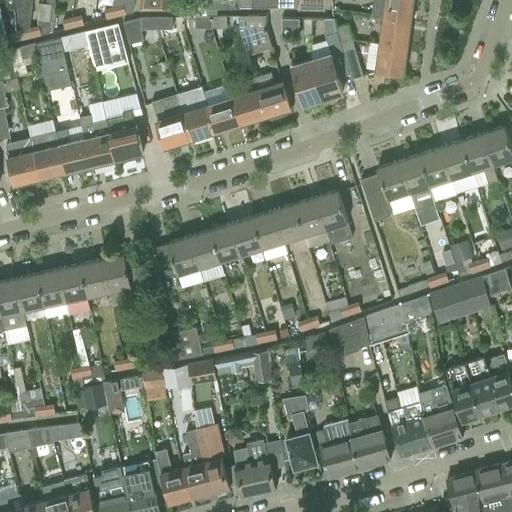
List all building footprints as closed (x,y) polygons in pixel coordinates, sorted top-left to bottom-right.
[(0,0),(0,40),(11,37),(0,0)] [(32,0),(13,0),(20,31),(19,31),(21,40),(32,37),(29,28),(32,0)] [(113,0),(113,7),(112,9),(114,16),(127,13),(132,11),(134,0),(113,0)] [(140,0),(139,9),(152,9),(165,9),(165,1),(165,0),(140,0)] [(208,0),(208,8),(225,8),(225,0),(208,0)] [(225,0),(225,8),(239,8),(251,8),(250,0),(225,0)] [(250,0),(251,8),(277,8),(276,0),(250,0)] [(299,0),(297,8),(324,9),(324,0),(299,0)] [(373,0),(371,16),(372,16),(383,17),(411,21),(413,0),(373,0)] [(113,7),(104,9),(104,11),(106,18),(114,16),(112,9),(113,7)] [(81,15),(72,18),(74,26),(83,24),(81,15)] [(195,17),(195,29),(211,29),(211,16),(195,17)] [(211,16),(211,29),(227,28),(227,17),(217,17),(211,16)] [(140,18),(124,22),(129,44),(143,41),(140,29),(158,29),(158,17),(142,18),(140,18)] [(158,17),(158,29),(171,29),(172,17),(158,17)] [(266,17),(238,17),(239,28),(245,48),(247,55),(272,47),(266,28),(266,17)] [(282,17),(282,34),(299,34),(300,18),(282,17)] [(383,17),(380,43),(408,47),(411,21),(383,17)] [(72,18),(63,20),(65,29),(74,26),(72,18)] [(303,35),(312,35),(313,18),(304,18),(303,35)] [(119,23),(86,32),(90,46),(90,48),(96,72),(129,63),(119,23)] [(347,25),(336,28),(337,32),(348,68),(350,73),(350,74),(352,79),(363,76),(357,57),(347,25)] [(38,26),(29,28),(32,37),(41,35),(41,34),(38,26)] [(86,32),(61,38),(64,53),(90,46),(86,32)] [(331,53),(311,59),(325,103),(327,102),(329,102),(330,101),(332,100),(334,99),(335,98),(334,97),(334,95),(343,92),(339,78),(337,71),(348,68),(337,32),(325,35),(331,53)] [(50,41),(36,45),(38,55),(53,51),(50,41)] [(408,47),(380,43),(377,70),(404,73),(408,47)] [(19,49),(9,51),(13,67),(23,64),(21,59),(38,55),(36,45),(23,48),(19,49)] [(325,103),(311,59),(292,65),(304,104),(313,101),(313,104),(313,105),(317,104),(321,104),(325,103)] [(272,71),(254,77),(257,89),(266,116),(268,116),(269,119),(279,116),(278,113),(285,110),(291,109),(285,89),(283,81),(276,84),(272,71)] [(257,89),(233,97),(241,124),(266,116),(257,89)] [(180,100),(183,112),(191,139),(216,131),(204,92),(180,100)] [(205,92),(204,92),(216,131),(241,124),(233,97),(209,104),(205,92)] [(178,94),(152,102),(157,120),(160,128),(166,147),(191,139),(183,112),(181,104),(180,100),(178,94)] [(124,114),(107,118),(110,132),(117,160),(143,153),(138,134),(136,126),(132,109),(123,112),(124,114)] [(80,116),(85,138),(92,166),(117,160),(110,132),(107,118),(93,121),(91,113),(80,116)] [(511,147),(505,126),(483,133),(494,166),(511,159),(511,147)] [(67,127),(56,130),(67,172),(92,166),(85,138),(71,141),(67,127)] [(56,130),(31,136),(41,178),(67,172),(56,130)] [(483,133),(462,140),(473,173),(484,169),(489,183),(498,179),(494,166),(483,133)] [(41,178),(31,136),(5,142),(15,184),(41,178)] [(462,140),(441,147),(452,179),(451,180),(455,194),(476,187),(472,173),(473,173),(462,140)] [(441,147),(420,153),(431,186),(452,179),(441,147)] [(420,153),(399,160),(410,193),(415,209),(420,224),(439,218),(429,187),(431,186),(420,153)] [(410,193),(399,160),(378,167),(379,173),(361,179),(375,221),(389,216),(387,211),(391,210),(388,200),(410,193)] [(338,189),(317,196),(330,241),(331,244),(353,238),(350,228),(338,189)] [(317,196),(296,203),(309,248),(322,244),(330,241),(331,245),(331,244),(317,196)] [(296,203),(274,209),(285,243),(299,238),(304,237),(306,236),(296,203)] [(274,209),(253,216),(264,249),(268,248),(270,247),(285,243),(274,209)] [(253,216),(232,222),(243,256),(264,249),(253,216)] [(232,222),(211,229),(221,262),(243,256),(232,222)] [(511,227),(496,233),(501,250),(511,246),(511,227)] [(211,229),(190,235),(200,269),(221,262),(211,229)] [(200,269),(190,235),(168,242),(179,275),(200,269)] [(467,240),(450,245),(455,261),(471,257),(467,240)] [(450,250),(441,253),(445,266),(449,265),(454,263),(450,250)] [(125,253),(103,258),(110,292),(113,305),(135,300),(125,253)] [(103,258),(81,263),(89,297),(101,294),(103,294),(110,292),(103,258)] [(487,258),(478,260),(478,261),(479,262),(481,270),(490,267),(487,258)] [(422,263),(427,274),(434,272),(430,260),(422,263)] [(463,260),(456,263),(460,275),(468,272),(463,260)] [(469,263),(469,264),(472,273),(473,273),(481,270),(479,262),(478,261),(478,260),(471,263),(469,263)] [(81,263),(60,268),(67,302),(70,314),(90,309),(91,309),(89,297),(81,263)] [(60,268),(38,273),(46,306),(67,302),(60,268)] [(487,295),(487,296),(510,288),(503,268),(480,276),(487,295)] [(445,272),(436,275),(439,283),(448,281),(445,272)] [(38,273),(17,277),(24,311),(46,306),(38,273)] [(436,275),(428,278),(431,286),(439,283),(436,275)] [(487,295),(480,276),(462,282),(463,286),(468,301),(487,295)] [(0,281),(0,303),(3,316),(6,330),(27,325),(24,311),(17,277),(0,281)] [(396,289),(399,297),(429,287),(426,279),(396,289)] [(468,301),(463,286),(444,293),(449,308),(468,301)] [(444,293),(431,297),(436,312),(449,308),(444,293)] [(426,295),(402,303),(403,307),(406,324),(432,315),(429,303),(426,296),(426,295)] [(347,296),(326,303),(328,313),(331,321),(345,317),(353,314),(350,305),(348,298),(347,296)] [(359,302),(350,305),(353,314),(362,311),(362,310),(359,302)] [(402,303),(364,317),(365,320),(365,322),(370,344),(408,332),(407,331),(405,324),(406,324),(403,307),(402,303)] [(290,304),(280,307),(284,320),(294,317),(290,304)] [(319,316),(308,319),(309,320),(309,321),(311,328),(318,326),(322,325),(319,316)] [(364,317),(329,329),(335,355),(370,344),(365,322),(365,320),(364,317)] [(305,320),(298,322),(301,331),(302,331),(311,328),(309,321),(309,320),(308,319),(305,320)] [(172,333),(180,361),(203,354),(196,327),(172,333)] [(274,330),(266,332),(268,338),(268,339),(268,340),(269,340),(269,341),(276,339),(276,338),(276,336),(274,330)] [(257,334),(256,334),(258,342),(258,343),(269,341),(269,340),(268,340),(268,339),(268,338),(266,332),(257,334)] [(327,332),(303,338),(307,352),(331,346),(327,334),(327,332)] [(218,341),(213,342),(213,343),(215,351),(215,353),(235,348),(232,338),(231,339),(220,341),(218,341)] [(217,358),(215,359),(217,368),(219,368),(230,366),(231,371),(233,371),(241,369),(241,367),(254,364),(256,380),(270,378),(266,350),(219,358),(217,358)] [(492,358),(485,361),(501,407),(511,403),(511,376),(509,368),(505,354),(495,357),(492,358)] [(501,407),(485,361),(484,356),(464,363),(481,414),(501,407)] [(134,357),(125,358),(127,368),(135,367),(134,357)] [(127,368),(125,358),(113,361),(115,371),(127,368)] [(187,363),(190,382),(215,378),(212,359),(187,363)] [(481,414),(464,363),(464,361),(445,368),(462,420),(481,414)] [(300,362),(289,363),(292,384),(303,382),(300,362)] [(187,363),(161,367),(162,371),(164,385),(164,386),(190,382),(187,363)] [(91,365),(82,367),(84,377),(92,375),(91,365)] [(84,377),(82,367),(70,369),(72,379),(84,377)] [(143,373),(145,388),(164,385),(162,371),(143,373)] [(140,374),(103,382),(105,391),(105,393),(106,397),(119,395),(119,392),(119,391),(120,391),(143,386),(142,381),(140,374)] [(102,383),(82,387),(86,408),(106,404),(104,391),(102,383)] [(398,396),(384,401),(388,412),(396,437),(402,457),(433,447),(423,417),(419,393),(417,386),(397,392),(398,396)] [(434,388),(419,393),(423,417),(433,447),(463,437),(449,393),(437,397),(434,388)] [(21,401),(23,408),(25,418),(47,415),(43,395),(21,398),(21,401)] [(305,396),(283,399),(288,419),(293,418),(297,434),(286,437),(290,449),(295,469),(297,468),(299,472),(308,469),(309,465),(318,462),(313,443),(309,431),(304,411),(305,411),(307,411),(307,409),(306,408),(305,396)] [(53,404),(45,405),(47,415),(55,414),(53,404)] [(193,424),(212,422),(209,406),(191,409),(193,424)] [(10,409),(1,410),(3,421),(25,418),(23,408),(10,409)] [(371,431),(352,437),(361,468),(391,459),(378,413),(366,416),(371,431)] [(325,429),(317,432),(324,457),(328,472),(330,477),(361,468),(352,437),(348,422),(347,418),(323,425),(324,426),(325,429)] [(79,422),(52,426),(53,439),(83,436),(79,422)] [(214,424),(196,429),(199,440),(196,441),(210,492),(231,486),(225,467),(222,456),(222,455),(224,454),(217,423),(214,424)] [(52,426),(27,429),(32,447),(54,442),(53,439),(52,426)] [(27,429),(5,432),(8,444),(8,446),(10,453),(32,447),(27,429)] [(191,452),(182,455),(185,466),(184,466),(192,497),(210,492),(196,441),(199,440),(196,429),(186,432),(189,443),(190,446),(191,452)] [(0,448),(8,446),(8,444),(5,432),(0,432),(0,448)] [(247,447),(233,450),(236,464),(239,476),(244,496),(275,489),(275,487),(271,468),(285,465),(280,446),(279,439),(264,443),(263,439),(246,442),(247,447)] [(192,497),(184,466),(172,469),(167,448),(155,452),(157,458),(165,487),(169,503),(192,497)] [(122,465),(121,465),(127,493),(131,511),(161,511),(156,489),(165,487),(157,458),(123,466),(122,465)] [(511,461),(502,464),(511,503),(511,461)] [(511,503),(502,464),(475,470),(482,503),(483,511),(508,511),(511,511),(511,503)] [(103,476),(95,478),(102,511),(131,511),(127,493),(121,465),(102,469),(103,476)] [(483,511),(482,503),(475,470),(447,478),(455,509),(456,509),(456,511),(483,511)] [(97,511),(87,474),(65,480),(73,511),(97,511)] [(73,511),(65,480),(43,486),(43,488),(49,511),(73,511)] [(49,511),(43,488),(21,494),(26,511),(49,511)] [(0,500),(0,502),(2,511),(26,511),(21,494),(0,500)]
